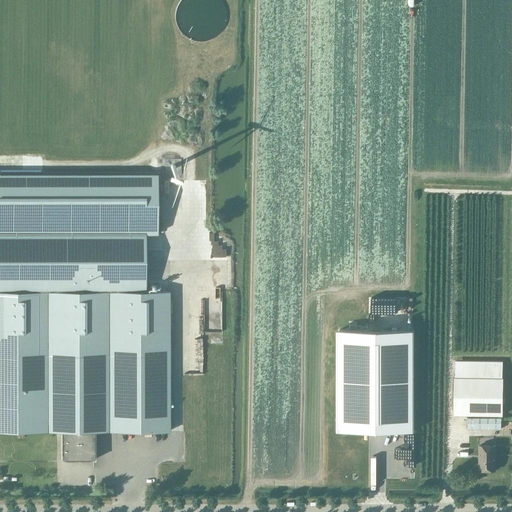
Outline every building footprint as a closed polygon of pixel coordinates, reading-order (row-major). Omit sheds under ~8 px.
[(159,152),(168,152),(168,143),(159,143),(159,152)] [(102,288),(102,233),(146,233),(158,233),(158,174),(64,174),(0,173),(0,290),(102,290),(102,288)] [(95,430),(171,430),(170,290),(149,290),(149,288),(102,288),(102,290),(0,290),(0,430),(62,431),(62,459),(76,459),(76,460),(77,460),(77,459),(81,459),(81,460),(81,459),(95,459),(95,430)] [(340,420),(337,420),(337,430),(414,430),(414,330),(340,330),(340,420)] [(454,414),(503,414),(504,377),(454,376),(454,414)] [(468,428),(501,428),(501,418),(468,417),(468,428)] [(479,445),(479,470),(496,470),(496,445),(479,445)]
